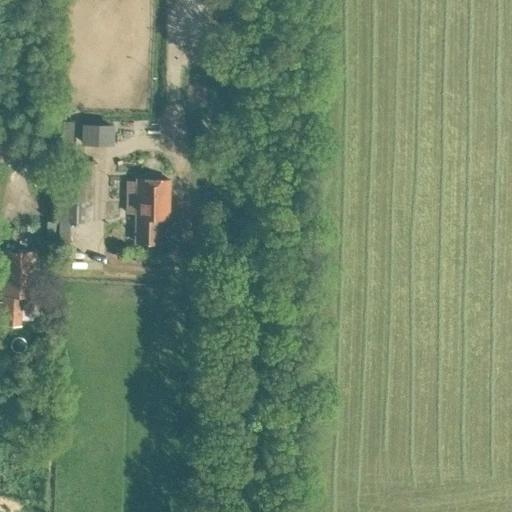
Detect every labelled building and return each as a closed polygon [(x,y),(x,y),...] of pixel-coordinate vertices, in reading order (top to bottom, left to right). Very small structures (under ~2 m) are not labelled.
[(62,119),(62,143),(72,143),(73,120),(62,119)] [(82,119),(82,140),(114,140),(114,119),(82,119)] [(0,159),(16,160),(17,137),(0,135),(0,159)] [(59,221),(92,222),(94,161),(60,160),(59,221)] [(137,178),(136,212),(135,241),(160,242),(160,216),(169,216),(170,179),(137,178)] [(54,235),(55,221),(46,220),(45,234),(54,235)] [(1,252),(0,283),(0,296),(4,296),(3,301),(0,301),(0,323),(20,325),(20,320),(34,320),(34,304),(26,304),(26,296),(33,296),(34,252),(1,252)]
